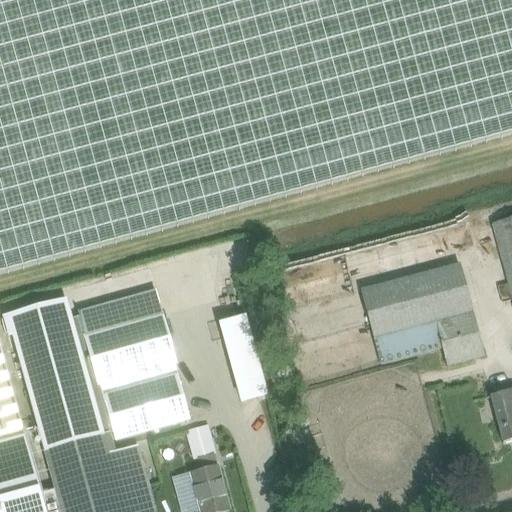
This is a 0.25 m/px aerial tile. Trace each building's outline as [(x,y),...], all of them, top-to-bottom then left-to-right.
[(511,0),(0,0),(0,275),(511,135),(511,0)] [(511,306),(511,219),(490,226),(511,306)] [(433,323),(471,313),(458,265),(360,291),(373,340),(433,323)] [(433,323),(446,368),(483,358),(471,313),(433,323)] [(162,319),(83,340),(97,389),(101,388),(116,445),(190,423),(177,378),(177,379),(174,367),(176,366),(162,319)] [(70,323),(11,339),(45,455),(102,439),(70,323)] [(0,357),(0,448),(25,442),(0,357)] [(511,391),(490,398),(502,445),(511,442),(511,391)] [(183,431),(189,456),(212,450),(206,425),(183,431)] [(102,439),(45,455),(56,494),(61,511),(150,511),(133,452),(110,458),(104,440),(103,441),(102,439)] [(0,448),(0,511),(61,511),(56,494),(41,499),(25,442),(0,448)] [(198,511),(227,511),(216,467),(215,467),(212,456),(197,459),(200,471),(189,474),(198,511)]
